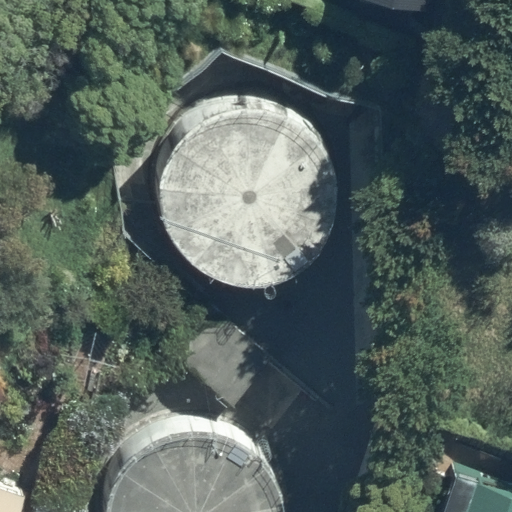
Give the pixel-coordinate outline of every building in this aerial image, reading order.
[(340,216),(349,186),(348,156),(337,127),(318,103),(292,86),(262,79),(231,81),(203,92),(178,113),(162,142),(156,174),(161,206),(177,235),(202,257),(232,269),(265,270),(297,261),(323,241),(340,216)] [(268,339),(198,286),(164,329),(235,383),(268,339)] [(297,511),(298,510),(297,479),(286,450),(267,426),(241,410),(211,402),(180,404),(152,415),(127,437),(111,465),(105,498),(107,511),(297,511)] [(425,511),(511,511),(511,449),(455,427),(425,511)] [(0,511),(75,511),(82,491),(38,478),(27,511),(11,511),(24,473),(0,465),(0,511)]
